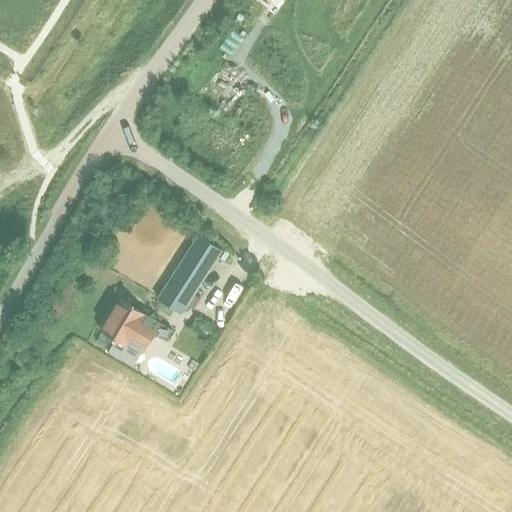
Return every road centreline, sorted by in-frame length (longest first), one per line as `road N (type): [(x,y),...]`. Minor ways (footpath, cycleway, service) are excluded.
road 1 (unclassified): [(511,406),(110,133)]
road 2 (unclassified): [(0,319),(110,133)]
road 3 (unclassified): [(110,133),(205,0)]
